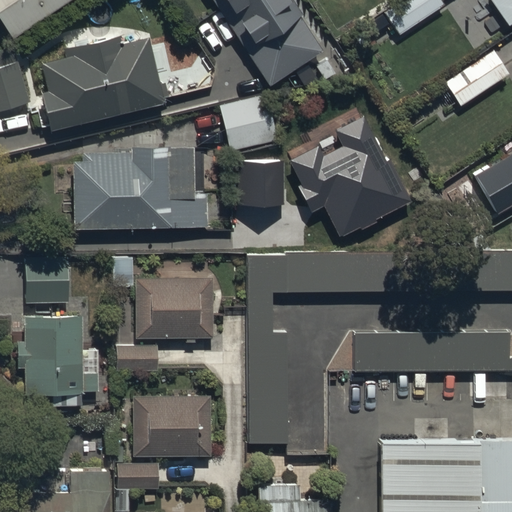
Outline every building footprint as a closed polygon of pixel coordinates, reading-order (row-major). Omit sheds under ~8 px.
[(0,0),(0,25),(10,41),(70,0),(0,0)] [(210,0),(268,87),(321,53),(285,0),(210,0)] [(401,0),(383,12),(399,36),(443,6),(438,0),(401,0)] [(511,0),(486,0),(507,29),(511,25),(511,0)] [(70,57),(41,65),(47,92),(41,94),(49,131),(162,104),(146,41),(119,48),(117,38),(68,50),(70,57)] [(490,51),(442,83),(458,107),(506,75),(490,51)] [(430,62),(412,75),(424,92),(442,80),(430,62)] [(16,63),(0,67),(0,112),(30,103),(16,63)] [(265,97),(218,107),(229,156),(276,145),(265,97)] [(318,146),(290,160),(302,184),(298,186),(312,213),(325,206),(341,239),(411,203),(365,114),(334,130),(343,147),(324,156),(318,146)] [(80,163),(72,163),(72,230),(206,229),(206,194),(193,194),(192,148),(128,149),(128,154),(80,154),(80,163)] [(511,154),(474,176),(497,215),(511,206),(511,154)] [(283,161),(241,161),(241,205),(283,205),(283,161)] [(511,247),(246,251),(247,438),(285,439),(284,328),(270,328),(269,288),(511,286),(511,247)] [(69,258),(24,259),(25,303),(69,303),(69,258)] [(131,287),(131,280),(131,258),(109,258),(109,287),(131,287)] [(133,280),(133,287),(133,340),(212,340),(211,280),(133,280)] [(81,318),(23,318),(23,344),(15,344),(15,370),(22,370),(22,398),(50,398),(50,408),(80,408),(80,393),(97,393),(97,376),(96,376),(96,365),(81,365),(81,318)] [(506,327),(352,328),(352,367),(511,366),(511,354),(506,355),(506,327)] [(156,346),(115,346),(114,373),(156,373),(156,346)] [(209,398),(131,398),(131,458),(209,458),(209,398)] [(511,511),(511,435),(379,435),(379,511),(511,511)] [(157,463),(114,464),(115,491),(157,490),(157,463)] [(107,511),(107,473),(68,473),(69,495),(17,495),(16,511),(107,511)] [(299,485),(256,486),(255,511),(330,511),(330,502),(299,502),(299,485)]
